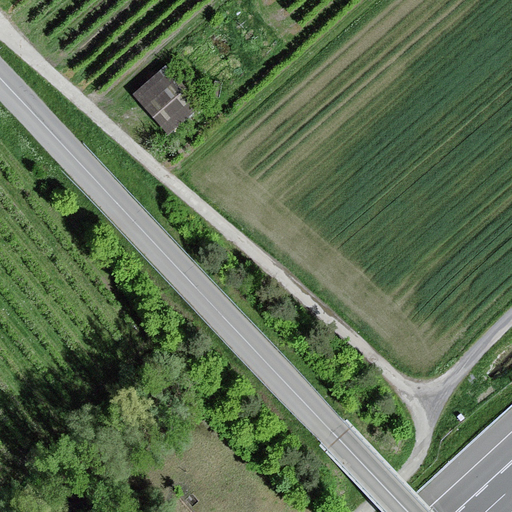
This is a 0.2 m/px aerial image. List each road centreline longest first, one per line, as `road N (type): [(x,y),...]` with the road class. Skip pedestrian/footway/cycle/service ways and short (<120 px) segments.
road 1 (unclassified): [(0,80),(409,511)]
road 2 (track): [(0,25),(427,405)]
road 3 (unclassified): [(511,327),(427,405),(417,460),(367,511)]
